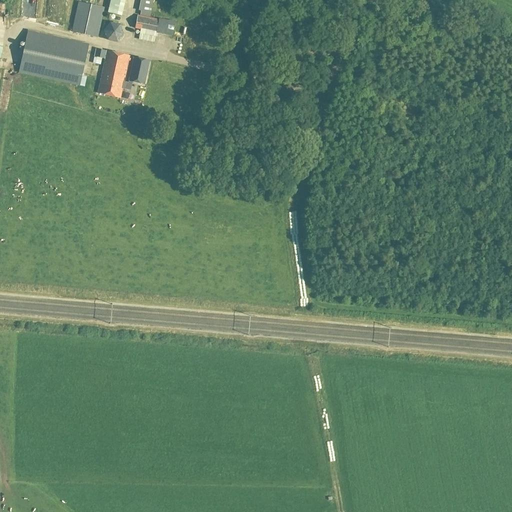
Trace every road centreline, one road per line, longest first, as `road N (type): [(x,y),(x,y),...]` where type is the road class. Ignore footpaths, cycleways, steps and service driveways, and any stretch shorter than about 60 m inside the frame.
road 1 (track): [(331,80),(288,196),(305,311)]
road 2 (track): [(312,357),(342,511)]
